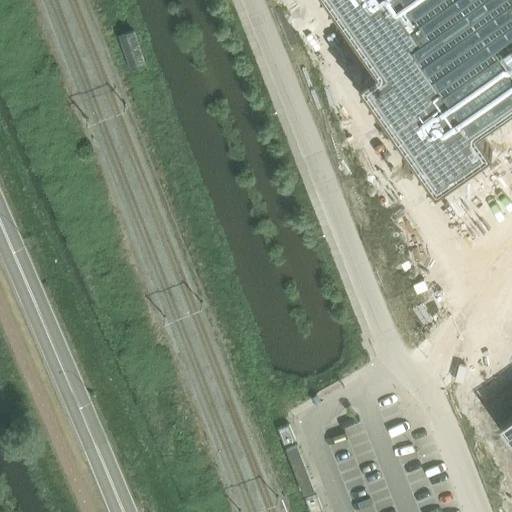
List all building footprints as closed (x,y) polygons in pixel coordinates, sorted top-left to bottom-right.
[(511,0),(326,0),(375,69),(358,81),(435,190),(491,150),(477,130),(504,110),(511,104),(511,0)] [(135,30),(121,34),(132,67),(145,63),(135,30)] [(511,385),(486,404),(500,423),(511,440),(511,385)] [(296,439),(290,423),(278,428),(284,443),(296,439)] [(315,489),(298,444),(287,448),(304,493),(315,489)] [(318,511),(323,510),(317,495),(306,499),(311,511),(318,511)]
